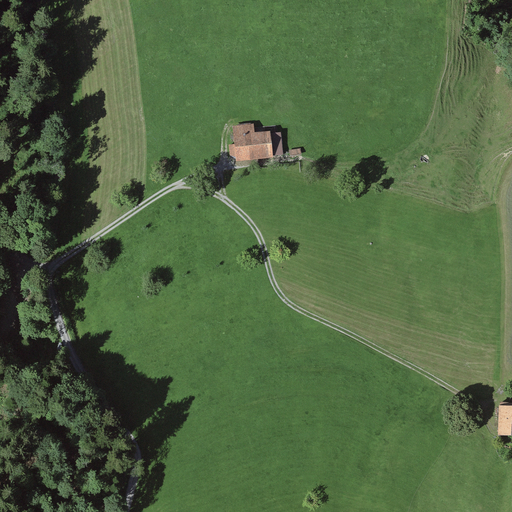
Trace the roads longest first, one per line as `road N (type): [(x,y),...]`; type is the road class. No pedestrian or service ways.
road 1 (track): [(50,265),(173,188),(206,190),(253,226),(285,303),(489,413)]
road 2 (track): [(50,265),(68,351),(136,452),(127,511)]
